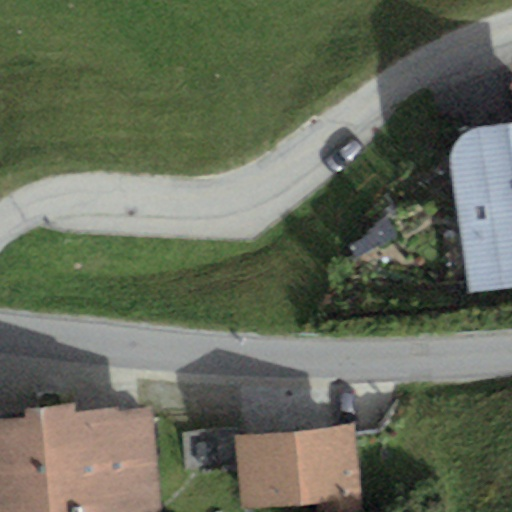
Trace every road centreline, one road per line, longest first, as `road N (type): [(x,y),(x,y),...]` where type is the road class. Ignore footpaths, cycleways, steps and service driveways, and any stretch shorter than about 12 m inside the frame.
road 1 (residential): [(0,229),(45,202),(198,201),(250,192),(420,76),(511,28)]
road 2 (residential): [(0,328),(305,359),(511,353)]
